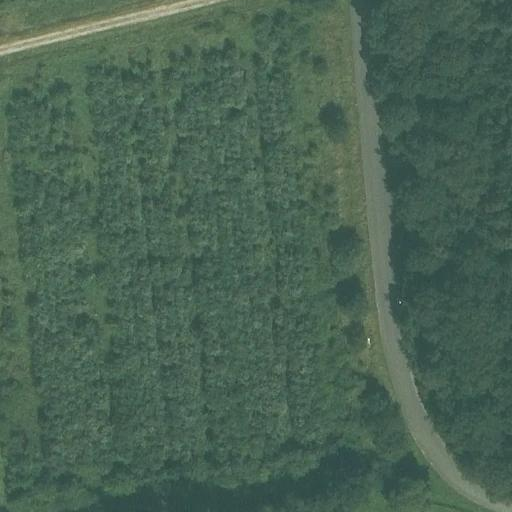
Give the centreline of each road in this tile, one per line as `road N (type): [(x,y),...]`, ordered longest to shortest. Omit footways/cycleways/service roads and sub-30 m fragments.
road 1 (unclassified): [(511,508),(461,482),(433,455),(394,353),(357,0)]
road 2 (track): [(221,0),(0,53)]
